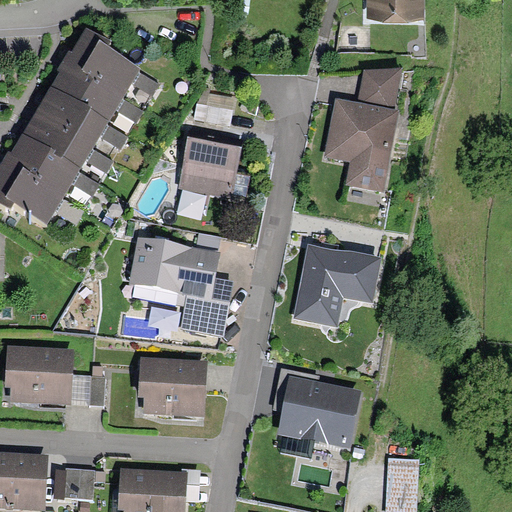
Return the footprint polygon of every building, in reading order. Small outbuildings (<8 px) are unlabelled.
[(367,0),(368,19),(424,19),(424,0),(367,0)] [(151,97),(158,86),(86,43),(70,70),(125,103),(135,88),(151,97)] [(133,125),(140,113),(68,71),(52,98),(108,131),(117,115),(133,125)] [(358,117),(336,112),(326,158),(352,164),(347,187),(374,193),(389,125),(385,124),(396,79),(367,79),(358,117)] [(117,153),(124,142),(52,99),(38,122),(93,155),(100,143),(117,153)] [(194,123),(225,129),(227,118),(196,112),(194,123)] [(102,177),(109,165),(37,122),(23,145),(79,179),(86,167),(102,177)] [(188,140),(178,183),(226,194),(236,150),(188,140)] [(87,201),(94,189),(22,146),(4,175),(60,209),(71,191),(87,201)] [(69,231),(76,219),(4,176),(0,182),(0,213),(42,238),(53,221),(69,231)] [(213,262),(142,249),(133,298),(183,307),(179,330),(218,337),(227,292),(208,289),(213,262)] [(373,267),(308,255),(297,318),(329,324),(334,298),(366,303),(373,267)] [(8,403),(67,404),(67,358),(9,357),(8,403)] [(145,420),(198,421),(199,373),(146,371),(145,420)] [(77,405),(99,407),(101,383),(79,381),(77,405)] [(341,449),(352,399),(294,386),(283,436),(341,449)] [(42,476),(42,470),(0,467),(0,505),(41,508),(41,500),(90,502),(91,478),(42,476)] [(412,511),(414,468),(390,467),(388,511),(412,511)] [(196,481),(122,477),(120,511),(181,511),(181,505),(195,505),(196,481)]
